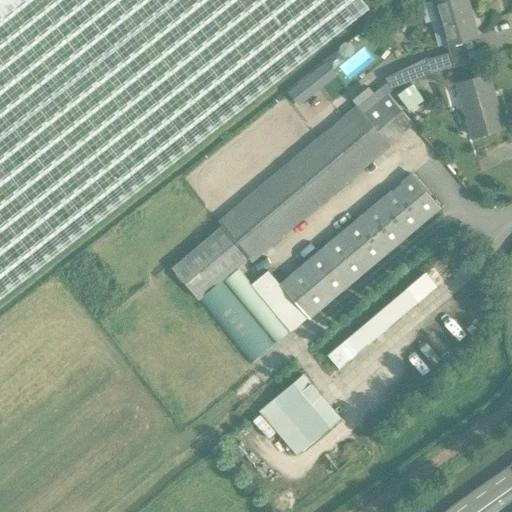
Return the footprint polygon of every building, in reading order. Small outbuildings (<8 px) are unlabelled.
[(0,0),(0,297),(368,8),(361,0),(0,0)] [(432,0),(445,46),(477,37),(466,0),(432,0)] [(472,138),(503,129),(488,74),(456,83),(472,138)] [(222,226),(248,257),(252,261),(389,146),(388,145),(414,124),(382,87),(357,108),(355,106),(218,221),(222,226)] [(308,318),(440,207),(412,174),(280,285),(308,318)] [(172,268),(198,300),(221,280),(236,268),(248,257),(222,226),(172,268)] [(237,267),(221,280),(275,344),(291,331),(252,285),(237,267)] [(267,272),(252,285),(291,331),(306,319),(267,272)] [(346,340),(328,354),(340,369),(437,286),(426,273),(407,289),(346,340)] [(221,280),(198,300),(197,300),(251,365),(275,344),(221,280)] [(303,374),(259,412),(261,414),(297,455),(340,418),(304,375),(303,374)]
